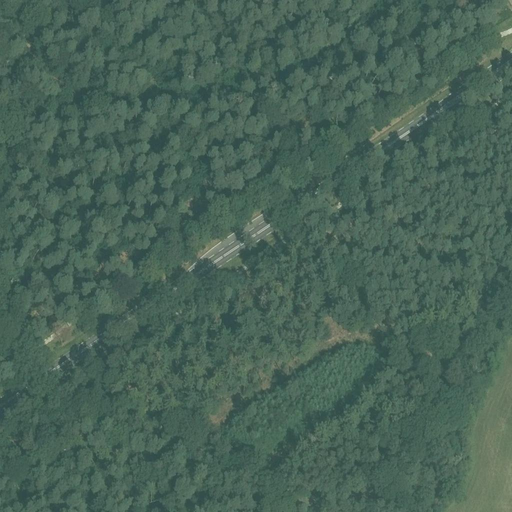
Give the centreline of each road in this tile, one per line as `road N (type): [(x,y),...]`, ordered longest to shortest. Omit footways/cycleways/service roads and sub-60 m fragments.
road 1 (primary): [(0,405),(511,60)]
road 2 (track): [(44,375),(219,459),(214,481),(176,511)]
